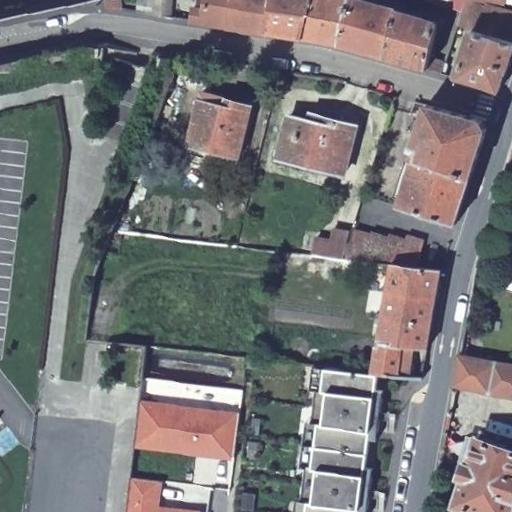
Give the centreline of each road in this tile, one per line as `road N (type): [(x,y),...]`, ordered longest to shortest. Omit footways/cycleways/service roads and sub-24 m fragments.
road 1 (residential): [(0,37),(99,20),(336,63),(506,111)]
road 2 (residential): [(506,111),(457,273),(414,511)]
road 3 (unknown): [(466,243),(351,207)]
